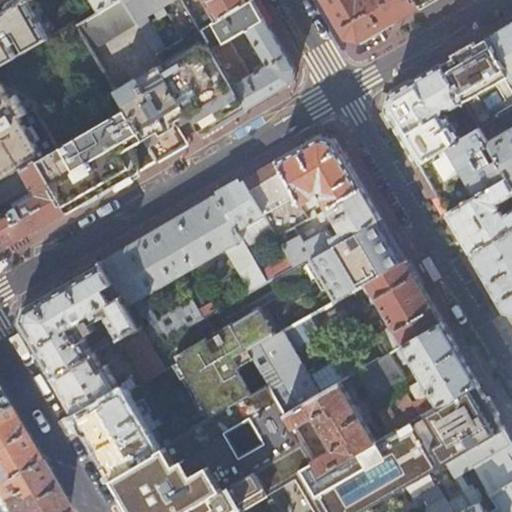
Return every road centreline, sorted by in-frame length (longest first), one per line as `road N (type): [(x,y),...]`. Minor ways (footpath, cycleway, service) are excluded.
road 1 (residential): [(0,290),(342,90)]
road 2 (residential): [(342,90),(502,360)]
road 3 (secondary): [(0,348),(95,511)]
road 4 (residential): [(342,90),(497,0)]
